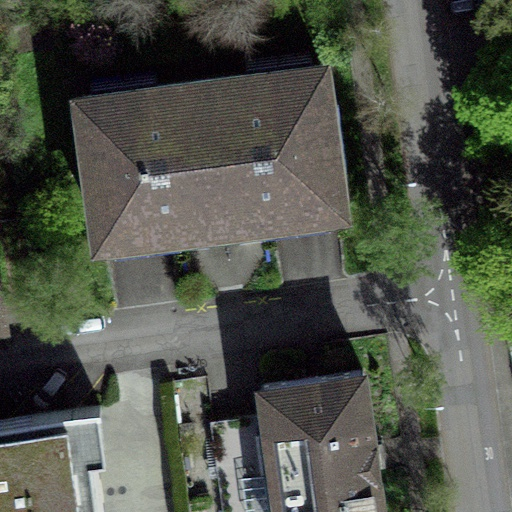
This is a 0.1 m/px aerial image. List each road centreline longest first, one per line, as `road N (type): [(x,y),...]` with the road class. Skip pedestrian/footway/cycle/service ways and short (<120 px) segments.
road 1 (residential): [(0,364),(465,300)]
road 2 (residential): [(422,0),(465,300)]
road 3 (residential): [(465,300),(491,511)]
